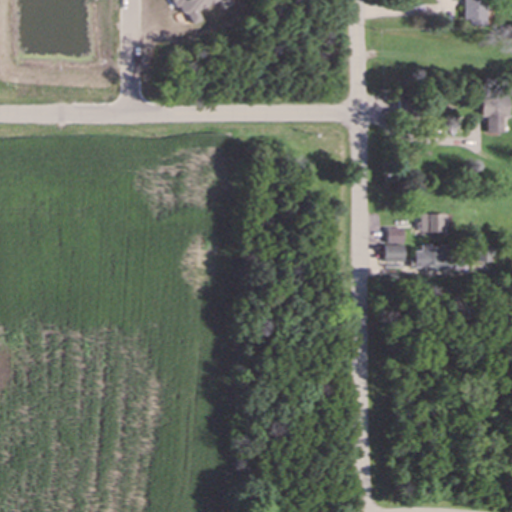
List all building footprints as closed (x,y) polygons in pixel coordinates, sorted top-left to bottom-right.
[(199,20),(194,11),(215,1),(219,9),(228,4),(226,0),(168,0),(172,8),(175,6),(179,13),(184,15),(189,25),(199,20)] [(461,0),(462,26),(484,25),(483,0),(461,0)] [(501,133),(500,117),(506,117),(506,96),(479,96),(479,117),(484,117),(484,134),(501,133)] [(444,214),(418,215),(418,233),(444,233),(444,214)] [(401,228),(384,228),(384,243),(401,243),(401,228)] [(401,246),(381,245),(380,263),(401,263),(401,246)] [(445,269),(445,246),(418,246),(418,252),(409,252),(409,270),(445,269)] [(490,248),(475,247),(475,262),(490,262),(490,248)]
